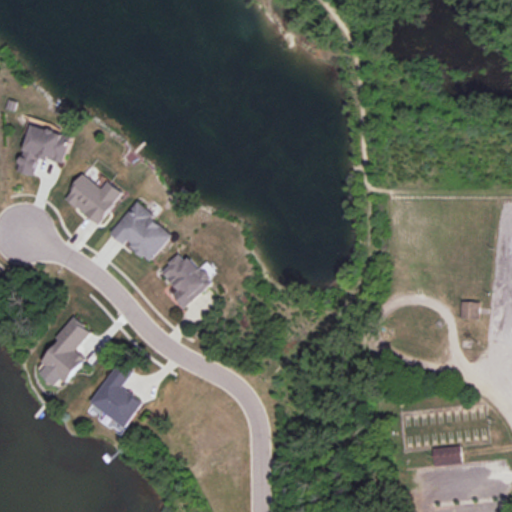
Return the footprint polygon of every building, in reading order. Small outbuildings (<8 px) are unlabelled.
[(66,163),(72,134),(32,125),(22,172),(38,175),(42,157),(66,163)] [(105,188),(85,174),(67,198),(102,224),(126,192),(110,181),(105,188)] [(157,214),(140,200),(113,233),(127,244),(129,242),(153,261),(175,235),(154,218),(157,214)] [(187,308),(216,281),(193,255),(188,260),(182,254),(164,270),(181,289),(175,294),(187,308)] [(480,319),(481,301),(462,300),(462,318),(480,319)] [(90,357),(80,348),(94,332),(76,316),(57,338),(61,341),(43,362),(47,365),(41,372),(56,385),(63,378),(67,382),(90,357)] [(92,402),(126,427),(145,402),(124,386),(135,372),(121,362),(92,402)] [(464,462),(461,444),(434,448),(436,466),(464,462)]
